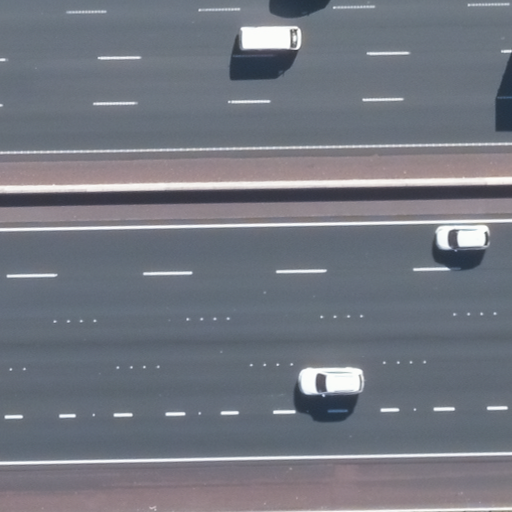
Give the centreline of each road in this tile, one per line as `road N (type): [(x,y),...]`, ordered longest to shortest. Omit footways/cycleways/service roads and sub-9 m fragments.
road 1 (motorway): [(511,317),(0,328)]
road 2 (motorway): [(0,67),(511,57)]
